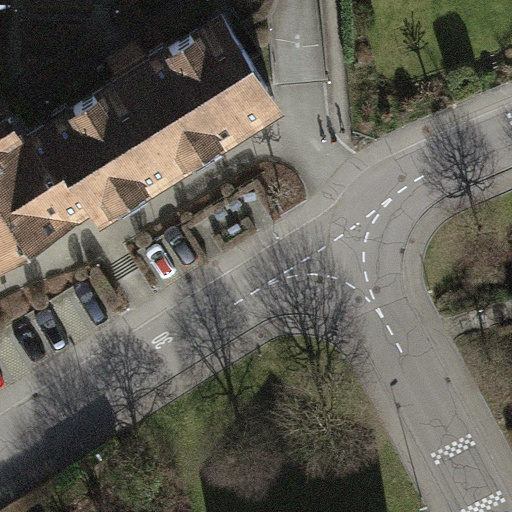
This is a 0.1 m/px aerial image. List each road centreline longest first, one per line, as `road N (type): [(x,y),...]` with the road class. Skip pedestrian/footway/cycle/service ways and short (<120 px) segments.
road 1 (residential): [(343,236),(0,452)]
road 2 (unknown): [(0,274),(293,124)]
road 3 (residential): [(343,236),(488,511)]
road 4 (residential): [(511,139),(343,236)]
